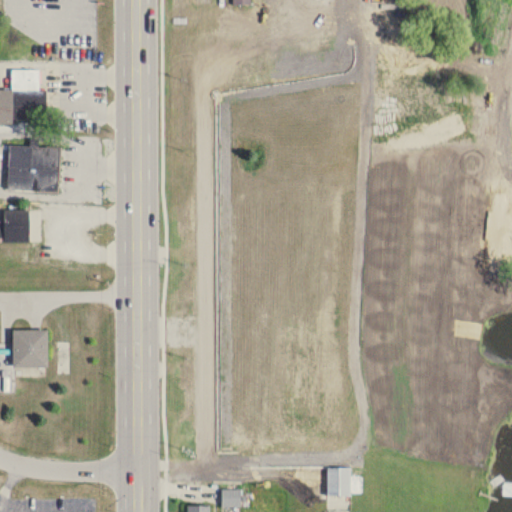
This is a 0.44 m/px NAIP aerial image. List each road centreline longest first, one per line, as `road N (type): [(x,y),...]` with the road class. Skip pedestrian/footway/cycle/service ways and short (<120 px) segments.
road 1 (secondary): [(137,511),(135,0)]
road 2 (residential): [(0,458),(40,473),(137,467)]
